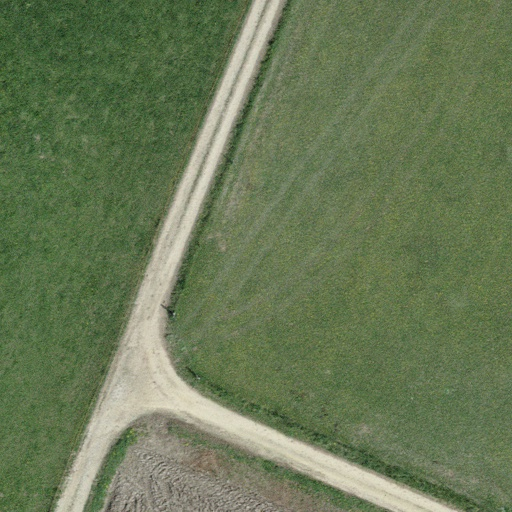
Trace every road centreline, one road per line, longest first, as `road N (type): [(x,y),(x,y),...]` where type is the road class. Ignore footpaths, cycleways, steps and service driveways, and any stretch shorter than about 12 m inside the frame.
road 1 (track): [(68,511),(130,382),(157,273),(265,0)]
road 2 (track): [(422,511),(130,382)]
